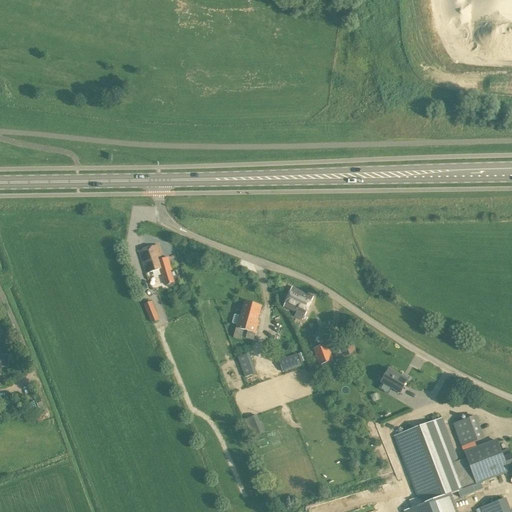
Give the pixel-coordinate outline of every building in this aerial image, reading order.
[(146,274),(165,268),(157,245),(139,251),(146,274)] [(162,273),(165,285),(174,282),(170,270),(162,273)] [(304,317),(313,296),(292,287),(283,307),(296,313),(294,317),(302,320),(303,316),(304,317)] [(185,314),(194,310),(189,298),(180,302),(185,314)] [(159,320),(152,301),(144,304),(151,323),(154,322),(159,320)] [(262,306),(245,301),(241,314),(236,313),(234,314),(232,322),(233,324),(237,324),(236,328),(255,333),(259,322),(257,321),(262,306)] [(356,352),(352,340),(342,343),(346,356),(356,352)] [(327,343),(313,349),(320,365),(321,365),(323,371),(334,367),(332,361),(333,360),(327,343)] [(283,373),(301,366),(298,358),(302,357),(301,353),(297,354),(296,351),(277,357),(283,373)] [(240,364),(245,377),(252,375),(247,362),(240,364)] [(401,394),(408,380),(389,369),(381,383),(401,394)] [(265,432),(257,415),(245,420),(252,438),(265,432)] [(461,470),(441,418),(393,436),(420,506),(451,495),(457,492),(460,498),(465,496),(483,489),(481,483),(506,474),(511,471),(511,458),(509,451),(501,454),(497,442),(474,451),(472,444),(482,440),(473,417),(453,424),(465,455),(469,467),(461,470)] [(420,506),(405,511),(404,511),(457,511),(451,495),(420,506)] [(511,511),(506,498),(479,508),(480,511),(511,511)]
